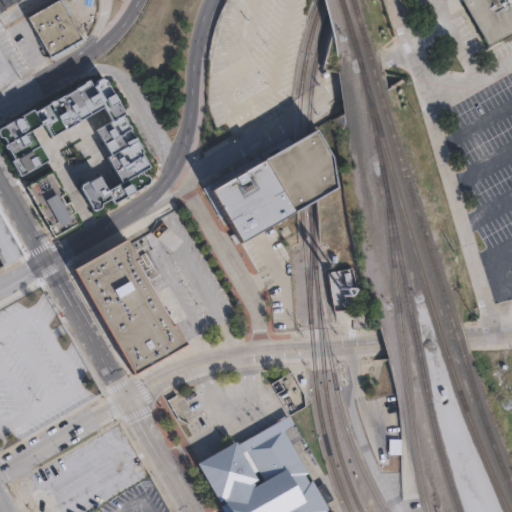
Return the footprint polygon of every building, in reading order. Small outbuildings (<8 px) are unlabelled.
[(0,0),(17,0),(6,7),(8,10),(3,13),(0,7),(0,0)] [(61,0),(82,38),(49,57),(27,17),(56,0),(61,0)] [(511,0),(511,30),(486,45),(460,0),(511,0)] [(104,85),(105,84),(121,112),(118,115),(125,125),(126,125),(128,128),(126,129),(132,141),(133,140),(140,151),(138,152),(147,166),(139,172),(141,175),(145,175),(147,179),(146,183),(122,196),(112,203),(108,197),(98,204),(97,208),(93,210),(90,209),(78,188),(79,185),(85,181),(86,183),(96,176),(105,191),(119,183),(104,157),(108,155),(94,130),(109,121),(100,105),(47,136),(39,123),(27,130),(47,160),(16,176),(8,160),(11,159),(4,147),(3,148),(1,145),(3,144),(0,137),(0,125),(8,121),(9,120),(10,118),(12,117),(13,117),(15,118),(29,109),(31,112),(47,103),(46,102),(49,100),(50,101),(82,83),(82,81),(85,79),(89,87),(94,84),(95,80),(98,78),(102,79),(104,83),(104,85)] [(333,191),(245,242),(213,185),(314,128),(328,151),(333,191)] [(79,221),(56,234),(28,187),(51,173),(79,221)] [(0,218),(21,255),(3,266),(0,260),(0,218)] [(183,333),(132,362),(77,267),(126,240),(183,333)] [(346,310),(333,311),(327,271),(351,267),(355,285),(353,286),(356,303),(346,310)] [(282,428),(307,471),(303,473),(308,482),(312,479),(328,508),(321,511),(222,511),(219,507),(221,506),(196,463),(235,441),(236,443),(287,414),(292,422),(282,428)] [(402,455),(390,455),(389,439),(402,439),(402,455)]
